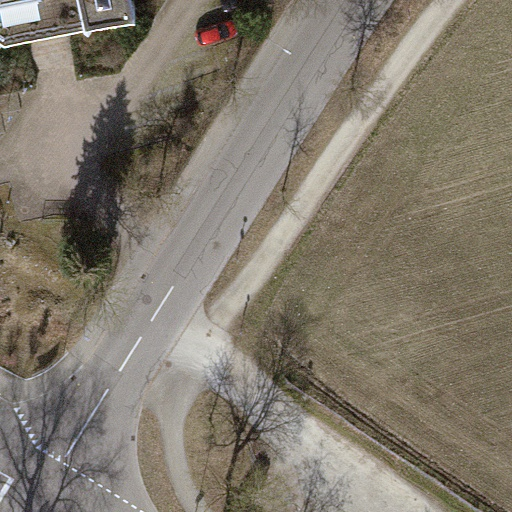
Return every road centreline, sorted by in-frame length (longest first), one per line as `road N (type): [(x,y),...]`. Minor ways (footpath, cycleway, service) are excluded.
road 1 (residential): [(34,510),(361,0)]
road 2 (track): [(445,0),(205,344)]
